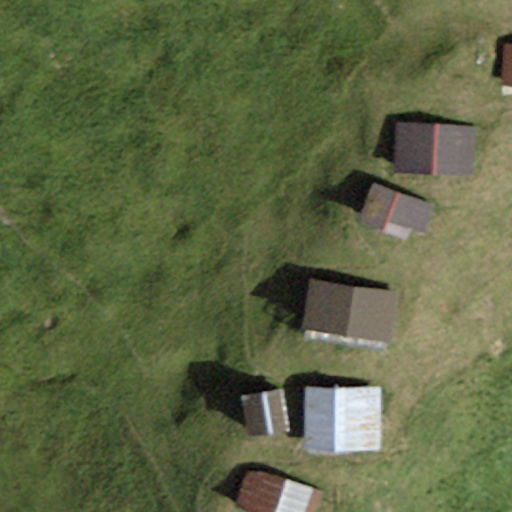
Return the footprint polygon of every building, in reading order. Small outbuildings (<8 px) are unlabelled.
[(478,131),(402,126),(398,176),(475,181),(478,131)] [(440,208),(375,186),(362,225),(409,241),(411,233),(429,239),(440,208)] [(399,289),(312,277),(305,326),(393,338),(399,289)] [(383,386),(308,386),(309,445),(383,445),(383,386)] [(285,387),(243,392),(248,430),(290,425),(285,387)] [(315,511),(323,491),(252,464),(238,500),(271,511),(315,511)]
